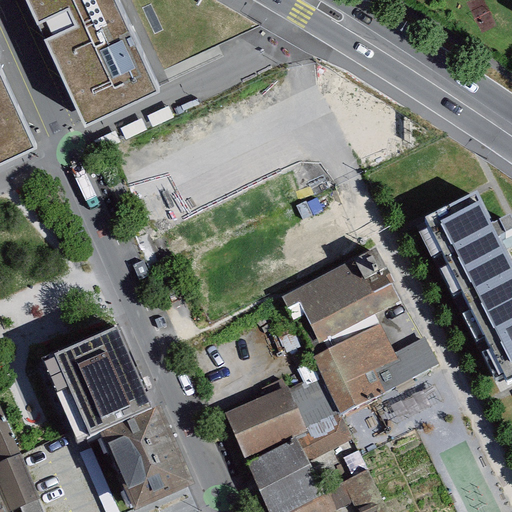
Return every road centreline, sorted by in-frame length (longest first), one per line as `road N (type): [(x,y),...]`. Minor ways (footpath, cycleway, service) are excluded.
road 1 (residential): [(1,0),(223,511)]
road 2 (residential): [(511,477),(390,251)]
road 3 (secondary): [(511,131),(312,0)]
